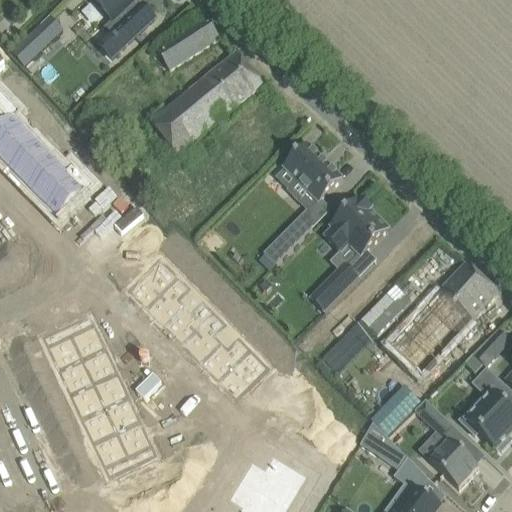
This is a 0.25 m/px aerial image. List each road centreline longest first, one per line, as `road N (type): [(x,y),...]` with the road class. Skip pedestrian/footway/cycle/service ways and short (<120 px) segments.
road 1 (residential): [(244,424),(0,183)]
road 2 (unclassified): [(437,214),(213,0)]
road 3 (residential): [(244,424),(437,214)]
